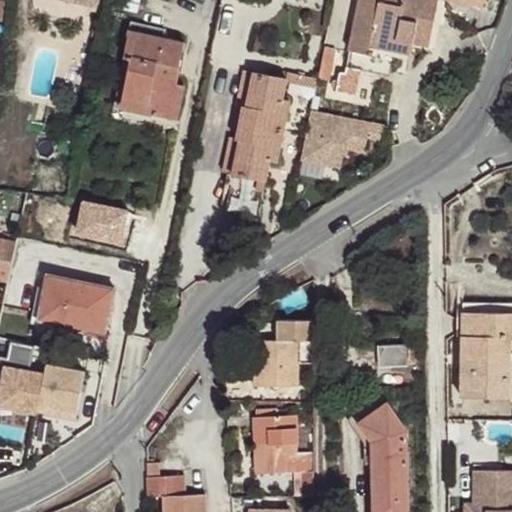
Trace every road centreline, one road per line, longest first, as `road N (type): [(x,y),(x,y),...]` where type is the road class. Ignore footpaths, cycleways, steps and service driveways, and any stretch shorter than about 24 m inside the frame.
road 1 (residential): [(127,434),(217,314),(254,281),(434,162)]
road 2 (residential): [(437,511),(434,162)]
road 3 (residential): [(0,510),(127,434)]
